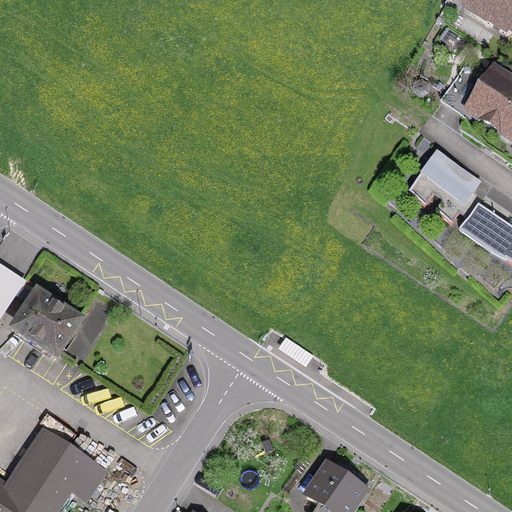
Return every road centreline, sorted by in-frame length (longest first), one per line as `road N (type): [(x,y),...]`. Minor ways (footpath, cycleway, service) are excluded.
road 1 (tertiary): [(249,357),(0,192)]
road 2 (tertiary): [(483,511),(249,357)]
road 3 (residential): [(249,357),(150,511)]
